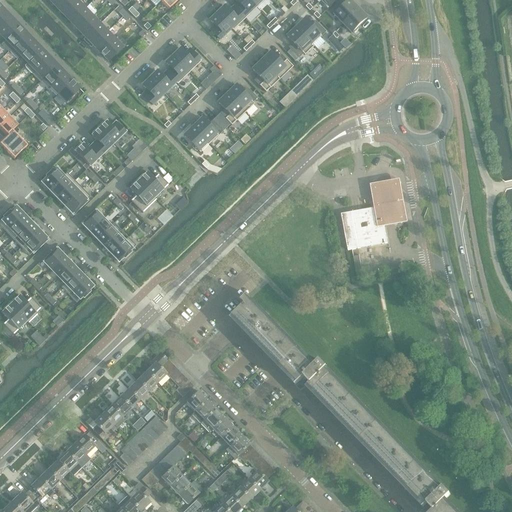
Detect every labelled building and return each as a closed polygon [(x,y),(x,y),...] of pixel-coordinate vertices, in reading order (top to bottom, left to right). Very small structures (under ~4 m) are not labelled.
[(63,15),(77,1),(75,0),(62,0),(56,7),(63,15)] [(168,10),(178,0),(163,0),(161,2),(168,10)] [(233,7),(245,19),(257,8),(248,0),(234,0),(238,3),(233,7)] [(265,0),(248,0),(257,8),(265,0)] [(321,0),(318,3),(320,1),(328,9),(337,0),(321,0)] [(344,24),(359,9),(350,0),(342,9),(337,4),(329,12),(334,17),(335,16),(344,24)] [(71,23),(85,9),(77,1),(63,15),(71,23)] [(245,19),(233,7),(229,11),(224,6),(217,13),(233,31),(245,19)] [(78,30),(92,17),(85,9),(71,23),(78,30)] [(359,9),(344,24),(352,33),(353,32),(355,34),(359,29),(358,28),(368,18),(359,9)] [(0,30),(12,19),(4,12),(0,15),(0,30)] [(233,31),(217,13),(209,20),(214,26),(210,30),(220,41),(231,29),(233,31)] [(86,38),(100,25),(92,17),(78,30),(86,38)] [(0,34),(5,40),(19,27),(12,19),(0,30),(0,34)] [(295,28),(314,47),(312,45),(321,36),(321,37),(325,32),(317,24),(313,28),(304,19),(295,28)] [(93,46),(107,32),(100,25),(86,38),(93,46)] [(13,48),(26,34),(19,27),(5,40),(13,48)] [(295,28),(286,37),(295,45),(291,50),(299,58),(303,54),(305,56),(314,47),(295,28)] [(101,54),(115,40),(107,32),(93,46),(101,54)] [(20,55),(34,42),(26,34),(13,48),(20,55)] [(122,48),(115,40),(101,54),(109,62),(122,48)] [(24,66),(41,50),(34,42),(20,55),(27,63),(24,66)] [(173,56),(189,73),(201,62),(190,50),(185,54),(180,49),(173,56)] [(32,74),(49,58),(41,50),(24,66),(32,74)] [(270,52),(261,61),(279,80),(280,80),(293,67),(291,65),(283,57),(279,61),(270,52)] [(189,73),(173,56),(165,63),(170,68),(166,72),(178,85),(189,73)] [(40,82),(57,66),(49,58),(32,74),(40,82)] [(279,80),(261,61),(252,70),(261,79),(256,83),(266,93),(270,89),(279,80)] [(47,90),(64,73),(57,66),(40,82),(47,90)] [(149,79),(164,94),(176,83),(177,85),(178,85),(166,72),(162,77),(157,71),(149,79)] [(58,95),(72,81),(64,73),(47,90),(48,91),(51,87),(58,95)] [(164,94),(149,79),(142,86),(147,91),(142,95),(152,106),(164,94)] [(80,89),(72,81),(58,95),(66,103),(80,89)] [(227,94),(245,113),(254,104),(253,103),(257,98),(249,90),(244,94),(236,85),(227,94)] [(245,113),(227,94),(218,103),(226,112),(222,116),(232,126),(236,122),(245,113)] [(0,127),(11,117),(3,109),(0,112),(0,127)] [(0,142),(18,125),(11,117),(0,127),(0,131),(1,133),(0,134),(0,135),(3,139),(0,141),(0,142)] [(192,127),(209,145),(218,136),(223,132),(214,123),(210,127),(202,119),(192,127)] [(104,122),(98,128),(114,144),(126,132),(116,122),(111,126),(106,122),(105,123),(104,122)] [(19,139),(12,131),(19,125),(18,125),(0,142),(0,145),(6,152),(19,139)] [(209,145),(192,127),(183,136),(193,146),(192,148),(196,152),(198,151),(200,153),(209,145)] [(114,144),(98,128),(92,133),(93,134),(92,136),(96,141),(92,145),(102,155),(114,144)] [(14,160),(27,147),(19,139),(6,152),(14,160)] [(90,167),(102,155),(92,145),(88,149),(83,144),(81,146),(80,145),(74,151),(78,155),(82,159),(86,163),(89,166),(90,167)] [(64,177),(63,176),(56,169),(53,171),(52,170),(46,176),(47,177),(42,183),(49,191),(64,177)] [(143,175),(137,180),(155,198),(163,190),(164,190),(164,189),(168,185),(163,179),(159,175),(158,175),(154,179),(147,172),(147,173),(143,176),(143,175)] [(57,198),(75,181),(67,173),(63,176),(64,177),(49,191),(57,198)] [(157,200),(155,198),(137,180),(132,185),(133,186),(130,190),(129,189),(129,190),(132,193),(136,197),(132,201),(131,201),(143,213),(156,200),(157,200)] [(64,206),(82,189),(75,181),(57,198),(64,206)] [(371,186),(374,208),(378,228),(385,227),(408,223),(400,181),(371,186)] [(90,197),(82,189),(64,206),(72,214),(90,197)] [(0,226),(6,233),(24,215),(16,207),(11,213),(10,212),(4,217),(5,218),(0,222),(0,226)] [(388,243),(385,227),(383,216),(374,208),(342,215),(348,251),(388,243)] [(90,233),(104,220),(96,212),(83,225),(90,233)] [(14,240),(31,223),(24,215),(6,233),(14,240)] [(97,240),(111,227),(104,220),(90,233),(97,240)] [(21,248),(39,231),(31,223),(14,240),(21,248)] [(104,247),(118,234),(111,227),(97,240),(104,247)] [(47,239),(39,231),(21,248),(29,256),(47,239)] [(125,242),(124,241),(118,234),(104,247),(111,255),(125,242)] [(136,246),(128,238),(124,241),(125,242),(111,255),(119,262),(124,258),(125,259),(131,253),(130,252),(136,246)] [(51,270),(65,257),(57,250),(44,263),(51,270)] [(363,276),(359,256),(353,257),(357,278),(363,276)] [(58,278),(72,265),(65,257),(51,270),(58,278)] [(65,285),(79,272),(72,265),(58,278),(65,285)] [(72,292),(86,279),(79,272),(65,285),(61,288),(62,288),(69,296),(73,293),(72,292)] [(73,293),(69,296),(76,304),(80,300),(83,297),(84,298),(90,293),(89,292),(93,287),(86,279),(72,292),(73,293)] [(41,308),(31,298),(30,299),(31,299),(26,303),(20,296),(19,296),(19,297),(16,300),(15,299),(10,304),(27,322),(28,324),(29,324),(29,323),(37,315),(38,315),(36,313),(40,309),(41,308)] [(454,511),(444,501),(450,495),(443,487),(441,490),(383,430),(325,371),(328,368),(321,361),(314,367),(250,301),(233,317),(304,390),(309,386),(367,446),(425,506),(421,510),(422,511),(454,511)] [(27,322),(10,304),(5,309),(5,310),(2,313),(1,313),(8,320),(4,325),(4,324),(3,325),(13,335),(14,335),(18,330),(18,331),(19,330),(18,330),(27,322)] [(31,336),(40,345),(45,339),(37,331),(31,336)] [(167,375),(163,371),(158,366),(166,359),(161,353),(152,361),(155,364),(146,372),(158,384),(167,375)] [(163,371),(171,363),(168,360),(167,361),(166,359),(158,366),(163,371)] [(167,376),(175,368),(171,363),(163,371),(167,375),(167,376)] [(172,381),(180,373),(175,368),(167,376),(172,381)] [(158,384),(146,372),(138,380),(149,392),(158,384)] [(176,385),(184,378),(180,373),(172,381),(176,385)] [(181,390),(189,382),(184,378),(176,385),(179,388),(181,390)] [(149,392),(138,380),(129,389),(140,401),(149,392)] [(185,395),(193,387),(189,382),(181,390),(185,395)] [(185,395),(181,390),(179,388),(176,391),(182,398),(185,395)] [(140,401),(129,389),(120,398),(131,409),(140,401)] [(195,412),(207,401),(198,392),(186,403),(195,412)] [(131,409),(120,398),(111,406),(122,418),(131,409)] [(200,425),(215,410),(207,401),(195,412),(192,416),(200,425)] [(125,421),(122,418),(111,406),(102,415),(117,430),(125,421)] [(209,433),(212,430),(224,419),(215,410),(200,425),(209,433)] [(117,430),(102,415),(93,423),(96,426),(92,430),(104,442),(109,438),(105,434),(110,429),(114,433),(117,430)] [(153,426),(154,425),(159,420),(156,418),(150,423),(153,426)] [(221,439),(232,427),(224,419),(212,430),(221,439)] [(167,429),(159,420),(154,425),(163,433),(167,429)] [(150,423),(144,429),(147,432),(150,429),(153,426),(150,423)] [(154,425),(153,426),(150,429),(158,437),(163,433),(154,425)] [(229,448),(241,436),(232,427),(221,439),(229,448)] [(141,437),(145,433),(147,432),(144,429),(138,435),(141,437)] [(150,429),(147,432),(145,433),(154,442),(158,437),(150,429)] [(93,446),(97,442),(89,433),(85,437),(83,436),(75,444),(86,456),(95,447),(93,446)] [(154,442),(145,433),(141,437),(150,446),(154,442)] [(135,443),(137,441),(141,437),(138,435),(132,440),(135,443)] [(180,444),(185,439),(181,435),(176,439),(180,443),(180,444)] [(240,454),(249,445),(250,445),(241,436),(229,448),(226,451),(235,459),(238,457),(238,456),(240,454)] [(141,437),(137,441),(145,450),(150,446),(141,437)] [(185,448),(189,443),(185,439),(180,444),(185,448)] [(132,446),(135,443),(132,440),(127,446),(129,449),(132,446)] [(137,441),(135,443),(132,446),(141,454),(145,450),(137,441)] [(184,456),(189,452),(185,448),(180,444),(180,443),(176,447),(184,456)] [(194,448),(189,443),(185,448),(189,452),(194,448)] [(90,460),(86,456),(75,444),(66,453),(77,464),(82,469),(90,460)] [(244,459),(254,450),(249,445),(240,454),(244,459)] [(123,454),(124,454),(128,450),(129,449),(127,446),(121,452),(123,454)] [(132,446),(129,449),(128,450),(137,459),(141,454),(132,446)] [(180,460),(184,456),(176,447),(171,452),(180,460)] [(198,452),(194,448),(189,452),(193,457),(198,452)] [(137,459),(128,450),(124,454),(132,463),(137,459)] [(249,463),(258,454),(254,450),(244,459),(246,461),(249,463)] [(176,464),(180,460),(171,452),(167,456),(176,464)] [(202,457),(198,452),(193,457),(198,461),(202,457)] [(77,464),(66,453),(57,461),(68,473),(77,464)] [(132,463),(124,454),(123,454),(123,455),(119,458),(128,467),(132,463)] [(246,461),(244,459),(240,454),(238,456),(238,457),(244,463),(246,461)] [(253,468),(262,459),(258,454),(249,463),(253,468)] [(172,468),(176,464),(167,456),(163,460),(171,469),(172,468)] [(206,461),(202,457),(198,461),(202,465),(206,461)] [(257,472),(266,463),(262,459),(253,468),(257,472)] [(167,473),(171,469),(163,460),(159,464),(167,473)] [(68,473),(57,461),(48,470),(60,481),(68,473)] [(125,470),(117,461),(112,465),(114,467),(119,472),(121,474),(125,470)] [(211,466),(206,461),(202,465),(206,470),(211,466)] [(261,476),(271,467),(266,463),(257,472),(261,476)] [(163,477),(167,473),(159,464),(154,468),(163,477)] [(211,474),(215,470),(211,466),(206,470),(211,474)] [(119,472),(114,467),(110,472),(114,476),(119,472)] [(266,481),(274,473),(275,472),(271,467),(261,476),(266,481)] [(158,481),(161,479),(163,477),(154,468),(150,472),(158,481)] [(169,488),(181,477),(172,468),(171,469),(167,473),(163,477),(161,479),(169,488)] [(60,481),(48,470),(39,478),(51,490),(60,481)] [(219,474),(215,470),(211,474),(215,479),(219,474)] [(114,476),(110,472),(106,476),(110,480),(114,476)] [(154,485),(158,481),(150,472),(146,477),(154,485)] [(226,480),(230,476),(226,472),(222,476),(226,480)] [(268,483),(266,481),(261,476),(257,472),(248,480),(259,492),(268,483)] [(110,480),(106,476),(101,480),(105,485),(110,480)] [(221,485),(226,480),(222,476),(217,480),(221,485)] [(150,489),(154,485),(146,477),(141,481),(150,489)] [(178,497),(190,486),(181,477),(169,488),(178,497)] [(41,502),(44,504),(55,494),(51,490),(39,478),(31,487),(32,488),(28,492),(39,504),(41,502)] [(105,485),(101,480),(97,484),(101,489),(105,485)] [(217,489),(221,485),(217,480),(213,485),(217,489)] [(259,492),(248,480),(239,489),(250,500),(259,492)] [(101,489),(97,484),(92,489),(97,493),(101,489)] [(141,511),(150,504),(145,499),(149,495),(138,484),(134,488),(138,492),(130,501),(140,511),(141,511)] [(187,506),(198,495),(190,486),(178,497),(187,506)] [(97,493),(92,489),(88,493),(92,497),(97,493)] [(250,500),(239,489),(230,497),(241,509),(250,500)] [(22,511),(31,511),(40,504),(39,504),(28,492),(24,496),(21,493),(12,502),(22,511)] [(92,497),(88,493),(83,497),(88,502),(92,497)] [(88,502),(83,497),(79,501),(83,506),(88,502)] [(222,505),(221,506),(227,511),(238,511),(241,509),(230,497),(225,502),(222,505)] [(140,511),(130,501),(127,498),(118,506),(123,511),(140,511)] [(195,510),(202,503),(198,499),(191,506),(195,510)] [(83,506),(79,501),(75,506),(79,510),(83,506)] [(295,511),(301,511),(308,506),(303,501),(294,510),(295,511)] [(22,511),(12,502),(3,510),(5,511),(22,511)]
